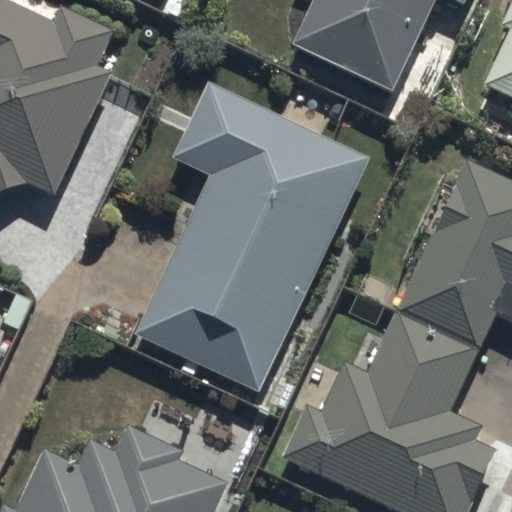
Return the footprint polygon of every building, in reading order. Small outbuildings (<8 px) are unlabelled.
[(0,0),(0,169),(51,190),(121,39),(35,0),(0,0)] [(315,0),(295,43),(386,85),(426,0),(315,0)] [(511,10),(478,83),(511,99),(511,10)] [(253,394),(256,386),(364,156),(208,84),(175,155),(212,172),(134,338),(253,394)] [(280,455),(405,511),(468,511),(504,434),(449,409),(493,313),(511,321),(511,182),(461,159),(366,365),(330,348),(280,455)] [(41,451),(4,511),(223,511),(239,480),(124,427),(88,444),(41,451)]
